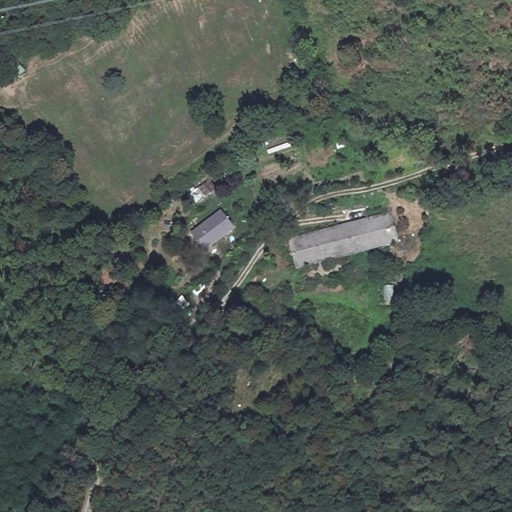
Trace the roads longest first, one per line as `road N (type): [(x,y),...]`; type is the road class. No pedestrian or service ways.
road 1 (unclassified): [(88,511),(104,453),(185,333),(55,188),(0,141)]
road 2 (track): [(185,333),(230,301),(262,235),(315,197),(511,144)]
